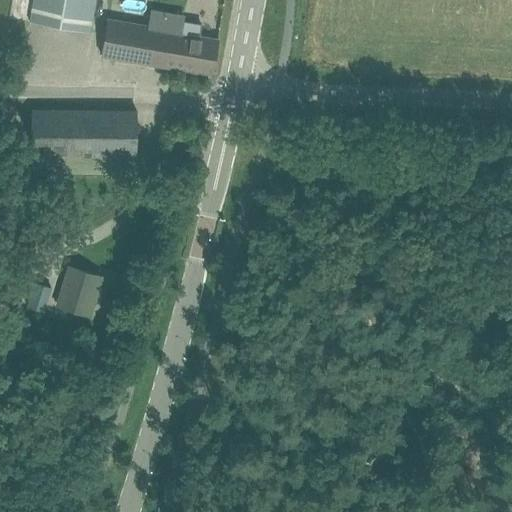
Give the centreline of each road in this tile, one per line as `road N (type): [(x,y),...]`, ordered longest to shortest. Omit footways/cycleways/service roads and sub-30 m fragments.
road 1 (tertiary): [(131,511),(235,96)]
road 2 (unclassified): [(235,96),(511,107)]
road 3 (unclassified): [(213,95),(0,89)]
